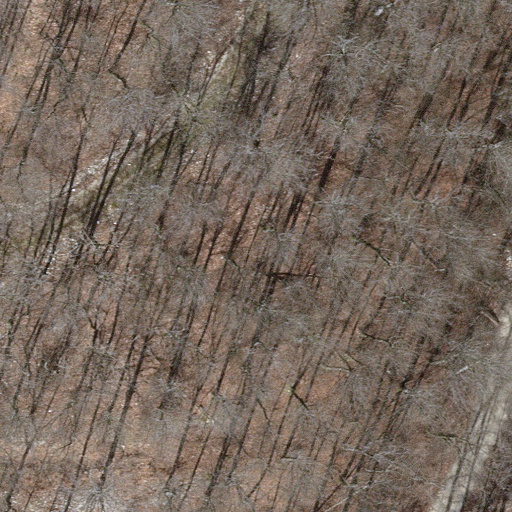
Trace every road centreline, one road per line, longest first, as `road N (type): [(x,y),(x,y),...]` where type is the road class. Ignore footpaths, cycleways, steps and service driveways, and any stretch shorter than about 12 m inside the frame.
road 1 (track): [(0,233),(229,99),(269,0)]
road 2 (track): [(475,511),(511,384)]
